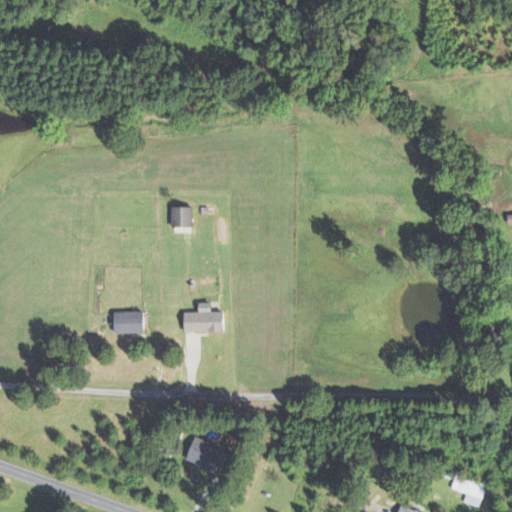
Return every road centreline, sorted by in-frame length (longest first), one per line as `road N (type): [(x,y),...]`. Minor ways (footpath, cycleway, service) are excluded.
road 1 (residential): [(0,388),(345,400),(511,392)]
road 2 (residential): [(124,511),(0,467)]
